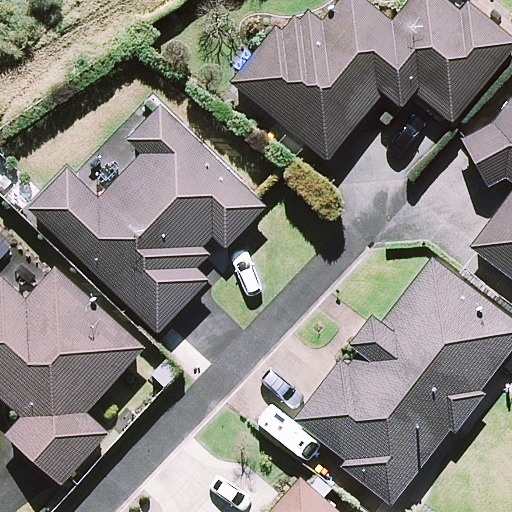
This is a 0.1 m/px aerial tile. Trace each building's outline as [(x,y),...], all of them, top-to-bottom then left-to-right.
[(275,24),(226,81),(322,163),(381,95),(390,103),(377,118),(390,129),(416,100),(450,129),(511,56),(511,44),(463,2),(458,8),(448,0),(403,0),(388,18),(367,0),(335,0),(314,26),(300,14),(285,32),(275,24)] [(511,94),(464,158),(511,192),(470,247),(511,278),(511,94)] [(206,280),(196,269),(212,253),(204,245),(213,236),(224,247),(263,207),(155,102),(103,157),(122,175),(98,200),(67,171),(29,210),(156,332),(206,280)] [(446,433),(453,438),(487,397),(480,391),(511,352),(511,323),(433,259),(382,322),(375,316),(291,419),(391,501),(446,433)] [(0,397),(25,418),(7,439),(62,484),(106,431),(84,413),(141,345),(52,270),(27,299),(0,276),(0,397)] [(333,511),(297,479),(267,511),(333,511)]
